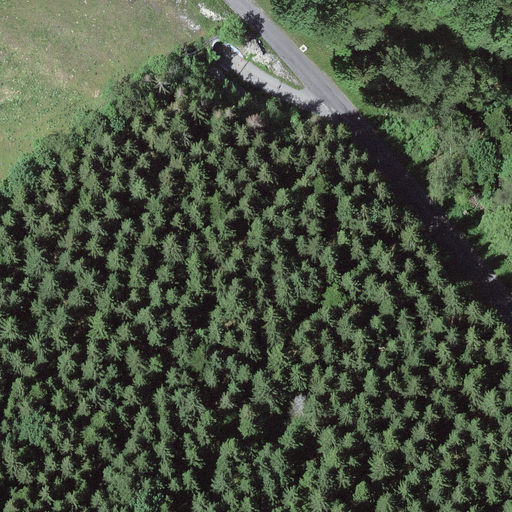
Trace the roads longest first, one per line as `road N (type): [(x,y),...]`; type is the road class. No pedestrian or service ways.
road 1 (unclassified): [(511,310),(340,116)]
road 2 (unclassified): [(340,116),(273,95),(142,0)]
road 3 (unclassified): [(340,116),(229,0)]
